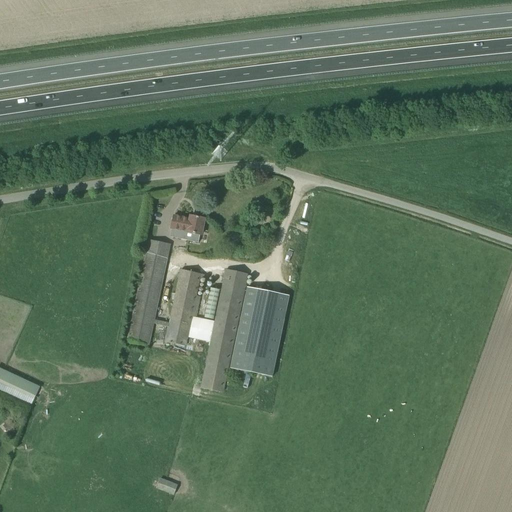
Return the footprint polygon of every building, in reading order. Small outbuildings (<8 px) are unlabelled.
[(170,229),(171,230),(170,237),(198,243),(204,218),(190,215),(189,219),(173,215),(170,229)] [(200,297),(197,296),(202,274),(179,269),(168,323),(155,320),(170,245),(147,240),(126,341),(149,346),(153,324),(167,327),(164,342),(186,346),(188,338),(211,342),(201,388),(222,393),(247,274),(226,270),(215,322),(196,318),(200,297)] [(210,288),(203,318),(213,320),(220,290),(210,288)] [(289,296),(247,288),(230,369),(272,378),(289,296)] [(0,367),(0,395),(32,409),(42,384),(0,367)] [(158,483),(156,489),(173,495),(175,491),(177,485),(160,478),(158,483)]
